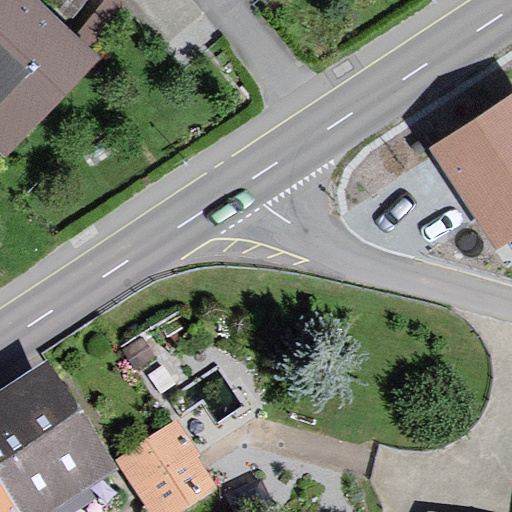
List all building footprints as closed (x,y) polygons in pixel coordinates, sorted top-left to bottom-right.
[(100,57),(40,0),(0,0),(0,155),(3,158),(100,57)] [(86,0),(48,0),(72,19),(86,0)] [(511,233),(511,88),(429,144),(496,245),(511,233)] [(119,481),(48,372),(0,402),(0,511),(98,511),(91,499),(119,481)] [(176,425),(114,463),(144,511),(186,511),(218,492),(176,425)]
